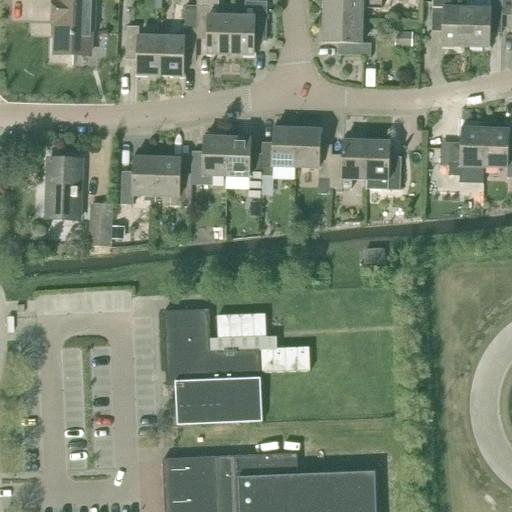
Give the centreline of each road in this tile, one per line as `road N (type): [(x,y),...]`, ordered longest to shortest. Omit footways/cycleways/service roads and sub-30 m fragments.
road 1 (residential): [(0,116),(113,118),(295,96)]
road 2 (residential): [(295,96),(422,99),(511,80)]
